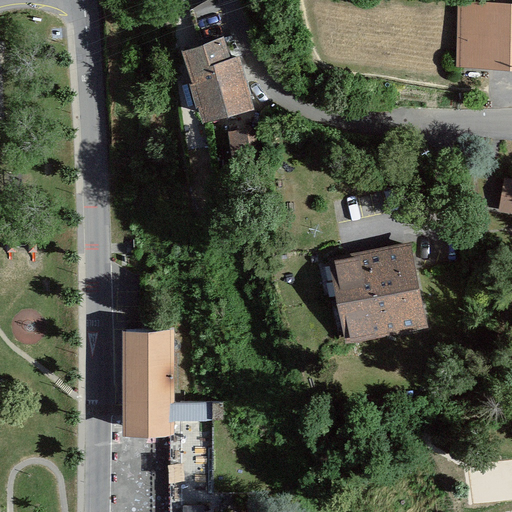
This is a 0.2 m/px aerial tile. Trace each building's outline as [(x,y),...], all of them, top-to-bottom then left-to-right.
[(511,7),(460,6),(459,73),(511,74),(511,7)] [(251,112),(228,40),(179,56),(202,128),(251,112)] [(237,155),(259,152),(256,130),(234,133),(237,155)] [(511,173),(509,173),(502,208),(511,209),(511,173)] [(431,331),(411,251),(329,271),(349,351),(431,331)] [(124,336),(126,442),(163,440),(175,440),(175,428),(173,335),(124,336)] [(213,511),(214,428),(175,428),(175,440),(163,440),(162,511),(213,511)]
